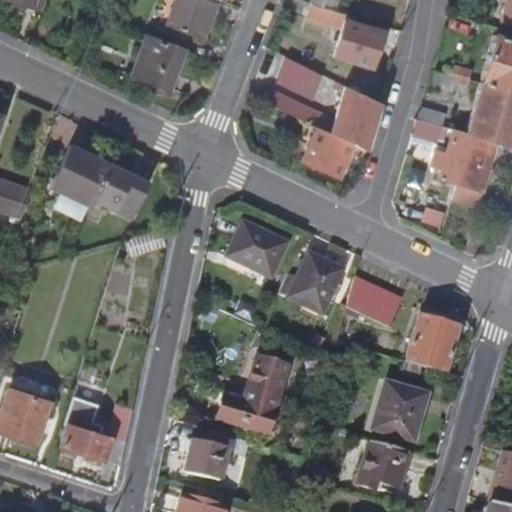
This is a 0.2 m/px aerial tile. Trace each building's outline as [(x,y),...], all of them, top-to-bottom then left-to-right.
[(217,0),(177,0),(169,23),(204,36),(217,0)] [(345,0),(312,0),(311,4),(338,13),(328,43),(365,53),(376,19),(350,11),(352,2),(345,0)] [(511,0),(504,0),(497,26),(511,30),(511,0)] [(472,25),(487,29),(489,22),(474,18),(472,25)] [(183,47),(149,35),(133,76),(167,89),(183,47)] [(511,42),(493,37),(478,87),(463,136),(470,137),(485,141),(507,148),(511,130),(511,42)] [(309,55),(286,43),(275,65),(298,77),(309,55)] [(348,127),(358,132),(372,87),(338,69),(328,102),(272,76),(266,88),(311,110),(348,127)] [(348,127),(311,110),(294,143),(330,163),(348,127)] [(420,110),(417,122),(428,125),(443,129),(447,117),(420,110)] [(428,125),(417,122),(414,132),(412,137),(439,144),(443,129),(428,125)] [(463,136),(454,133),(446,156),(435,153),(431,167),(441,171),(437,180),(453,186),(448,201),(473,209),(490,154),(481,152),(467,147),(470,137),(463,136)] [(485,141),(470,137),(467,147),(481,152),(485,141)] [(84,218),(92,200),(108,165),(69,146),(50,185),(63,192),(57,205),(84,218)] [(108,165),(92,200),(130,218),(147,184),(108,165)] [(30,190),(0,180),(0,212),(21,219),(30,190)] [(225,257),(268,278),(284,246),(241,225),(225,257)] [(130,257),(165,247),(161,233),(125,243),(130,257)] [(321,317),(341,275),(309,260),(288,302),(321,317)] [(353,277),(344,310),(381,328),(395,299),(353,277)] [(401,361),(418,366),(440,372),(454,325),(423,315),(421,321),(413,319),(401,361)] [(222,399),(215,421),(266,436),(287,368),(257,358),(243,405),(222,399)] [(418,366),(401,361),(398,372),(415,376),(418,366)] [(421,396),(382,386),(371,428),(409,439),(421,396)] [(0,432),(36,444),(49,406),(9,394),(0,422),(0,432)] [(61,448),(121,468),(123,468),(137,411),(133,410),(121,406),(113,441),(100,437),(102,428),(91,425),(96,406),(71,399),(63,425),(67,426),(61,448)] [(227,437),(194,428),(190,443),(186,442),(182,457),(185,458),(181,475),(215,484),(227,437)] [(405,453),(366,441),(354,484),(373,490),(375,484),(394,489),(405,453)] [(511,455),(501,452),(486,504),(511,511),(511,455)] [(221,511),(222,509),(178,498),(174,511),(221,511)]
